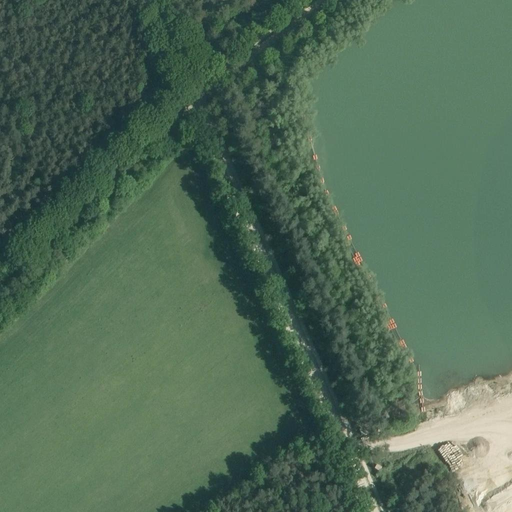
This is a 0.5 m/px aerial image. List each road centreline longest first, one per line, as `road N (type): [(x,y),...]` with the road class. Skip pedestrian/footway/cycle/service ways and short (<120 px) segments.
road 1 (track): [(195,96),(349,449)]
road 2 (track): [(49,235),(195,96)]
road 3 (track): [(332,0),(199,110)]
road 4 (track): [(349,449),(511,402)]
